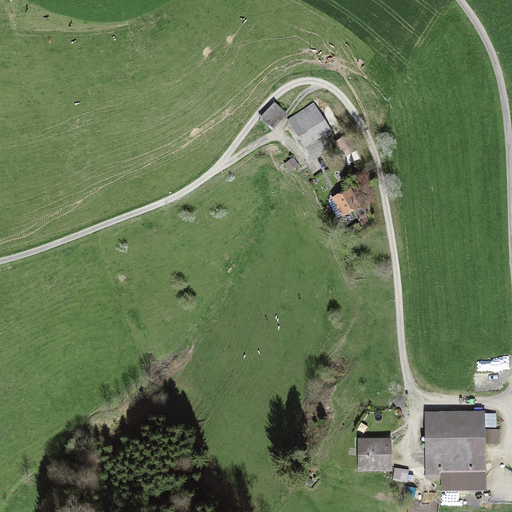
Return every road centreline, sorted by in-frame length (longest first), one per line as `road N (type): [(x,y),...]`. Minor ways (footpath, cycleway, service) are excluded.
road 1 (track): [(511,392),(495,401),(441,404),(410,392),(373,151),(348,103),(315,80),(279,92),(188,189),(0,261)]
road 2 (track): [(461,0),(499,73),(511,225)]
